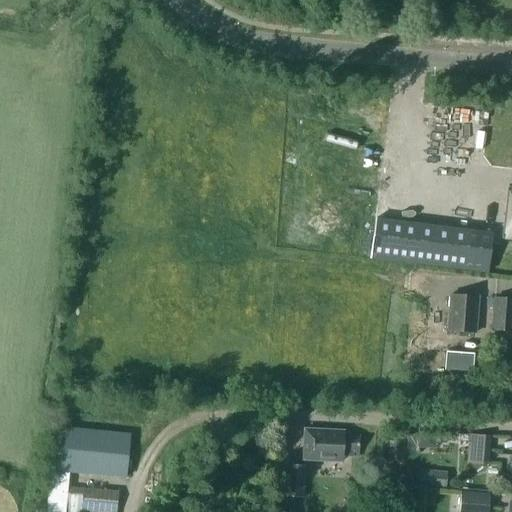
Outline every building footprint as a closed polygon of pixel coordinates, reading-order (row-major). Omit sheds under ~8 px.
[(511,186),(509,186),(503,241),(511,241),(511,186)] [(450,207),(487,214),(490,194),(454,188),(450,207)] [(375,218),(370,258),(487,273),(492,233),(375,218)] [(446,331),(477,333),(480,296),(449,293),(446,331)] [(511,299),(494,298),(492,330),(511,331),(511,299)] [(472,371),(474,354),(446,352),(444,369),(472,371)] [(56,426),(51,470),(124,477),(129,434),(56,426)] [(301,460),(342,462),(343,455),(359,456),(361,435),(352,435),(352,430),(303,427),(301,460)] [(446,440),(446,433),(436,433),(436,442),(446,442),(446,440)] [(467,463),(488,465),(491,436),(470,434),(467,463)] [(285,497),(304,498),(306,466),(287,465),(285,497)] [(64,511),(67,487),(68,472),(49,470),(45,511),(64,511)] [(419,471),(418,483),(445,486),(447,474),(419,471)] [(67,487),(64,511),(81,511),(82,508),(117,511),(118,491),(67,487)] [(468,511),(488,511),(489,496),(461,493),(460,511),(468,511)]
